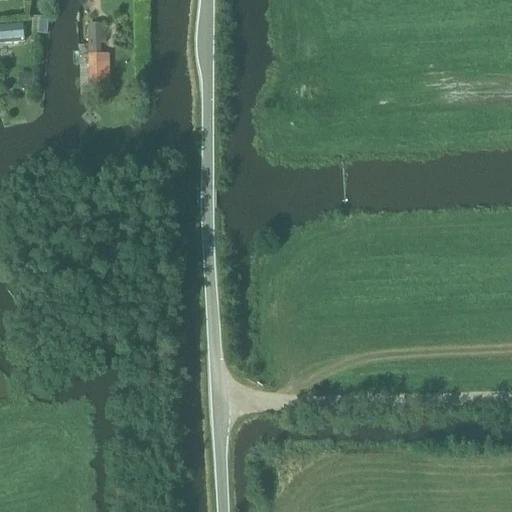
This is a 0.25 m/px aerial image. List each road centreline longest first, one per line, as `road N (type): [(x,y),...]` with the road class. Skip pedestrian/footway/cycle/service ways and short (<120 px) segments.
road 1 (tertiary): [(223,511),(206,188),(207,0)]
road 2 (track): [(221,406),(511,398)]
